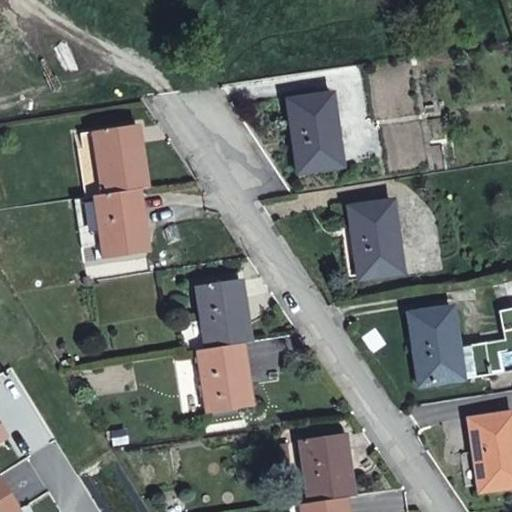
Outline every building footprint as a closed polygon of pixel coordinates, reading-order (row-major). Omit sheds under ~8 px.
[(341,161),(333,90),(287,97),(296,167),(341,161)] [(144,181),(151,180),(143,116),(98,123),(107,187),(144,181)] [(99,188),(107,187),(98,123),(81,125),(90,189),(99,188)] [(152,243),(144,181),(107,187),(99,188),(107,250),(152,243)] [(405,270),(396,197),(352,203),(362,276),(405,270)] [(249,337),(255,336),(249,295),(246,273),(205,279),(213,342),(232,339),(249,337)] [(464,343),(459,304),(413,312),(422,382),(469,375),(464,343)] [(511,336),(510,337),(464,343),(469,375),(511,369),(511,336)] [(213,342),(204,343),(209,379),(213,406),(257,400),(249,337),(232,339),(213,342)] [(511,411),(475,417),(485,487),(511,483),(511,411)] [(349,490),(354,489),(349,447),(346,427),(303,434),(312,495),(315,495),(339,491),(349,490)] [(8,511),(21,505),(0,470),(0,511),(8,511)] [(312,495),(304,496),(306,511),(351,511),(349,490),(339,491),(315,495),(312,495)]
